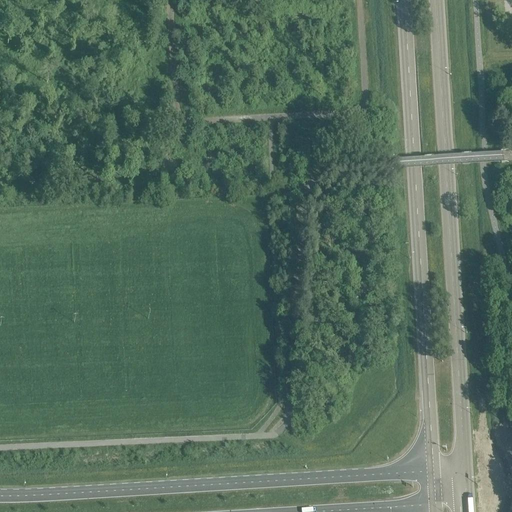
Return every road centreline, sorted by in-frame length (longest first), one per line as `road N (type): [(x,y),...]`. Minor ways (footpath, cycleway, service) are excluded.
road 1 (secondary): [(466,449),(438,0)]
road 2 (secondary): [(406,0),(433,449)]
road 3 (secondary): [(355,479),(0,493)]
